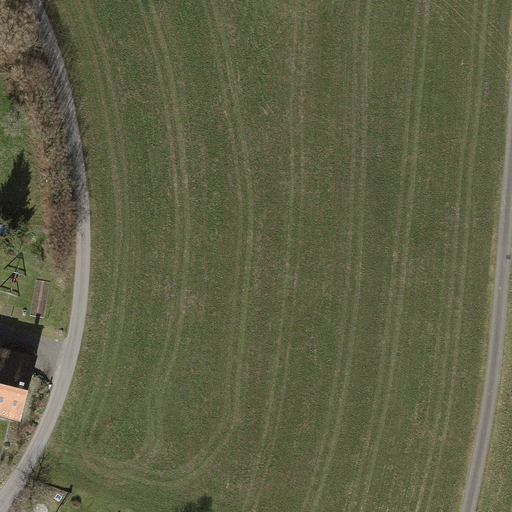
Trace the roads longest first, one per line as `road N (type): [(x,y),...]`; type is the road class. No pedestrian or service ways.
road 1 (residential): [(0,505),(58,404),(81,316),(88,227),(73,115),(33,0)]
road 2 (track): [(511,107),(489,382),(463,511)]
